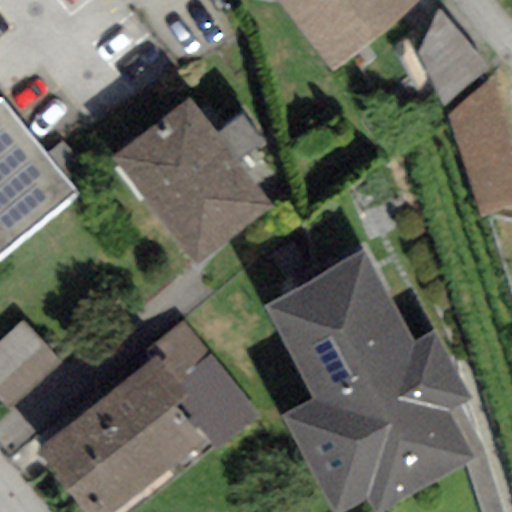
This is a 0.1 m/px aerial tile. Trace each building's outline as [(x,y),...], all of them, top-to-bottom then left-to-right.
[(418,0),(280,0),(339,74),(423,7),(418,0)] [(52,68),(17,94),(60,148),(95,123),(52,68)] [(0,94),(0,252),(78,191),(0,94)] [(190,95),(110,158),(194,269),(272,204),(190,95)] [(365,243),(267,298),(317,388),(284,406),(338,504),(368,487),(378,505),(473,453),(446,405),(470,392),(433,325),(416,335),(365,243)] [(111,511),(209,440),(152,358),(36,445),(83,511),(111,511)]
